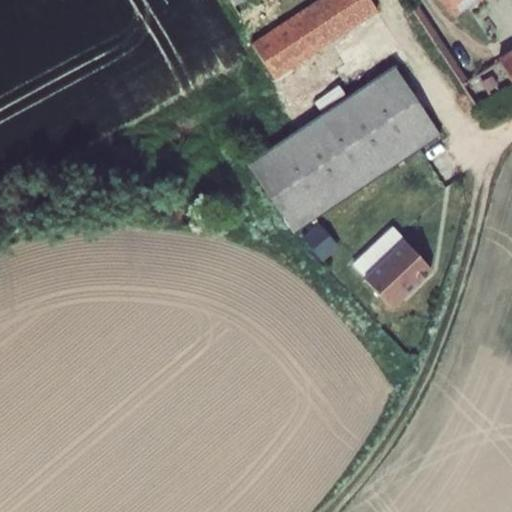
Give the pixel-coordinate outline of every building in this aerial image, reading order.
[(270,0),(237,0),(252,21),(275,7),(270,0)] [(380,0),(328,0),(286,28),(291,39),(305,32),(320,54),(387,10),(380,0)] [(450,0),(459,13),(479,0),(450,0)] [(442,24),(435,29),(472,85),(479,81),(442,24)] [(286,28),(264,42),(270,50),(291,39),(286,28)] [(291,39),(270,50),(287,76),(320,54),(305,32),(291,39)] [(402,64),(380,79),(385,90),(405,68),(402,64)] [(261,170),(303,233),(449,134),(405,68),(385,90),(261,170)] [(380,79),(257,163),(261,170),(385,90),(380,79)] [(416,243),(375,281),(402,310),(443,272),(416,243)]
